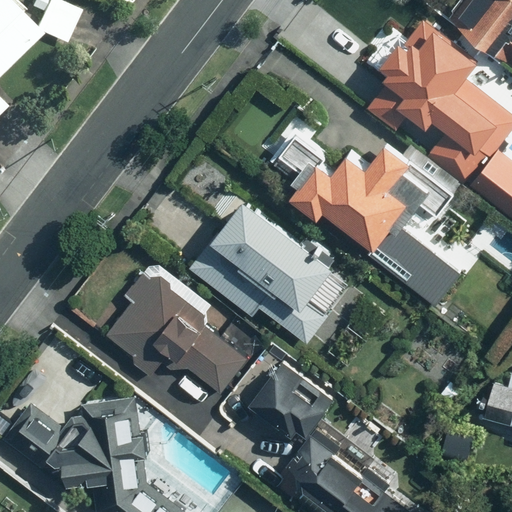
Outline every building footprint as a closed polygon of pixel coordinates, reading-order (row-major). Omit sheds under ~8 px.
[(60,0),(50,0),(39,28),(10,0),(0,0),(0,115),(10,106),(0,96),(0,72),(42,32),(68,43),(83,10),(60,0)] [(511,0),(463,0),(450,17),(511,65),(511,0)] [(434,121),(448,132),(429,156),(465,184),(477,169),(490,178),(501,163),(489,153),(511,123),(511,118),(480,93),(465,82),(479,63),(424,20),(404,45),(400,43),(381,67),(390,74),(385,81),(388,83),(368,108),(397,130),(409,115),(428,129),(434,121)] [(327,209),(361,236),(355,244),(434,306),(463,269),(407,225),(422,205),(439,218),(455,197),(389,144),(372,165),(354,151),(336,174),(321,162),(292,198),(319,220),(327,209)] [(246,201),(190,268),(254,317),(261,307),(308,344),(329,318),(309,301),(335,269),(246,201)] [(82,265),(63,288),(75,298),(94,276),(82,265)] [(157,370),(161,366),(196,368),(226,392),(252,358),(207,323),(210,319),(143,265),(98,323),(157,370)] [(254,404),(305,443),(287,467),(306,480),(300,488),(332,511),(415,511),(365,476),(336,454),(343,444),(317,426),(337,400),(286,361),(254,404)] [(511,380),(511,386),(495,382),(487,416),(511,422),(511,380)] [(44,471),(53,461),(65,472),(66,485),(99,485),(97,510),(99,511),(188,511),(155,485),(150,493),(139,484),(136,459),(149,458),(148,434),(136,435),(134,397),(86,402),(86,418),(77,417),(66,428),(34,402),(5,439),(44,471)] [(387,436),(362,418),(348,437),(374,455),(387,436)]
